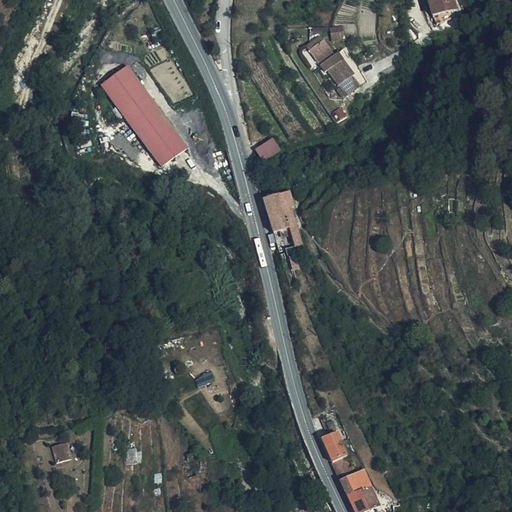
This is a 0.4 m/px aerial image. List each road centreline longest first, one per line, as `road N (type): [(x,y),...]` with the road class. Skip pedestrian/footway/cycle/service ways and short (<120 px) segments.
road 1 (tertiary): [(224,107),(301,412),(345,511)]
road 2 (track): [(250,190),(295,179),(334,268),(511,441)]
